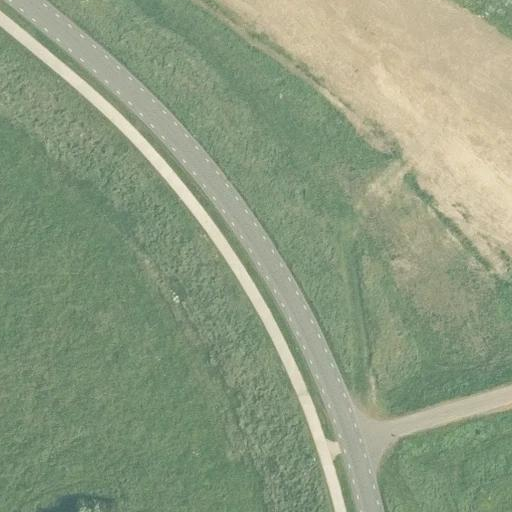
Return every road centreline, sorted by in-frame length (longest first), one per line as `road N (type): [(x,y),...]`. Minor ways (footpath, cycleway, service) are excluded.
road 1 (secondary): [(370,511),(331,386),(297,312),(236,214),(164,126),(23,0)]
road 2 (unknown): [(457,511),(434,418),(385,310),(361,226),(292,124),(141,0)]
road 3 (unknown): [(278,0),(427,102),(454,113),(479,105),(511,115)]
